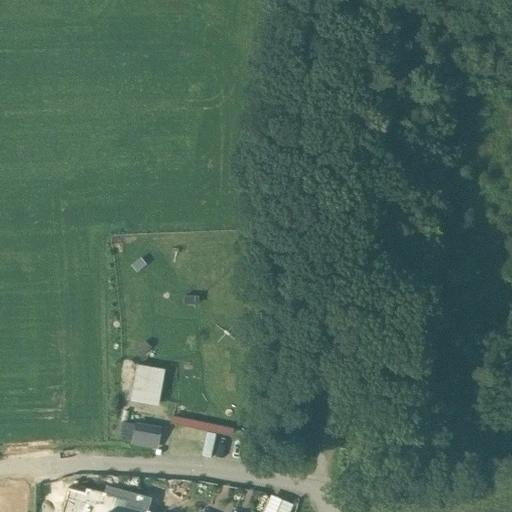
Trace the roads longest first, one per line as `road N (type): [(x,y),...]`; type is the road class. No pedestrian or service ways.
road 1 (track): [(362,0),(330,448),(325,467),(301,489)]
road 2 (residential): [(0,469),(199,474),(301,489)]
